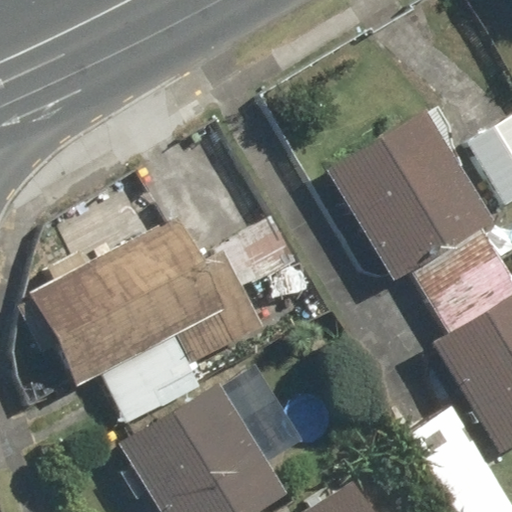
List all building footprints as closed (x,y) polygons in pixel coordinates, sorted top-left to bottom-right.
[(511,115),(508,109),(461,137),(501,204),(511,197),(511,115)] [(420,111),(316,170),(379,281),(483,223),(420,111)] [(172,215),(22,293),(67,387),(93,375),(116,423),(193,383),(183,364),(254,326),(235,290),(289,262),(265,216),(192,254),(172,215)] [(506,291),(423,338),(489,455),(511,442),(511,277),(501,283),(506,291)] [(244,357),(106,442),(148,511),(368,511),(350,482),(300,511),(287,511),(261,468),(298,445),(244,357)] [(507,511),(446,405),(405,429),(452,511),(507,511)]
